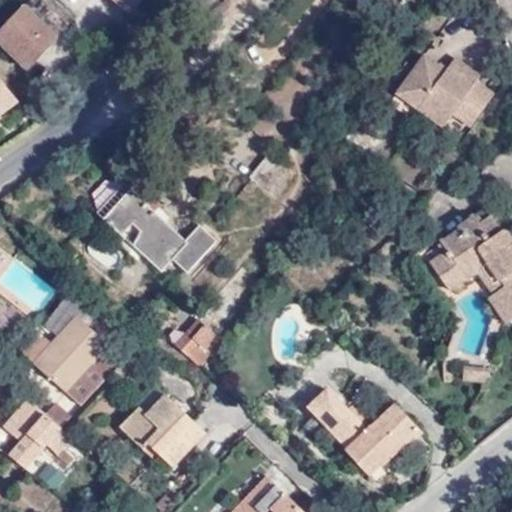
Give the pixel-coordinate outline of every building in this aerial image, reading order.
[(67,26),(41,0),(32,0),(0,33),(0,44),(25,69),(67,26)] [(102,0),(63,0),(85,19),(102,0)] [(114,0),(143,24),(164,0),(114,0)] [(455,115),(478,82),(482,77),(456,59),(450,70),(445,77),(437,71),(441,67),(426,56),(398,95),(421,110),(425,105),(448,123),(455,115)] [(445,77),(450,70),(442,65),(441,67),(437,71),(445,77)] [(459,118),(482,85),(478,82),(455,115),(459,118)] [(0,119),(17,105),(0,84),(0,119)] [(495,96),(482,85),(459,118),(473,128),(495,96)] [(445,127),(448,123),(425,105),(421,110),(445,127)] [(267,196),(290,167),(267,148),(244,176),(267,196)] [(205,243),(187,227),(182,233),(130,186),(103,218),(155,264),(168,252),(185,268),(205,243)] [(433,259),(441,269),(462,287),(482,273),(496,293),(491,297),(511,325),(511,323),(511,228),(506,227),(495,234),(479,210),(461,222),(460,226),(446,237),(451,247),(433,259)] [(194,221),(187,227),(205,243),(211,237),(194,221)] [(85,251),(109,269),(120,254),(96,236),(85,251)] [(0,282),(14,267),(0,255),(0,282)] [(462,287),(441,269),(457,291),(462,287)] [(224,342),(195,316),(173,341),(196,362),(207,349),(215,354),(224,342)] [(45,348),(26,370),(57,398),(101,349),(68,321),(45,348)] [(17,362),(26,370),(45,348),(37,341),(17,362)] [(103,388),(121,368),(111,358),(92,377),(103,388)] [(463,382),(487,383),(487,372),(463,369),(463,382)] [(363,429),(324,385),(300,407),(360,474),(373,463),(377,466),(415,431),(390,405),(363,429)] [(136,417),(158,399),(150,391),(130,409),(133,413),(136,417)] [(200,440),(158,399),(136,417),(133,413),(115,430),(138,454),(145,448),(168,472),(200,440)] [(21,445),(9,457),(15,461),(28,471),(44,454),(42,453),(47,446),(49,448),(64,432),(29,401),(4,428),(21,445)] [(62,411),(53,419),(65,430),(73,422),(62,411)] [(72,440),(64,432),(49,448),(57,455),(72,440)] [(44,454),(28,471),(36,479),(51,461),(44,454)] [(28,471),(15,461),(7,471),(19,482),(28,471)] [(304,511),(268,476),(232,511),(304,511)]
